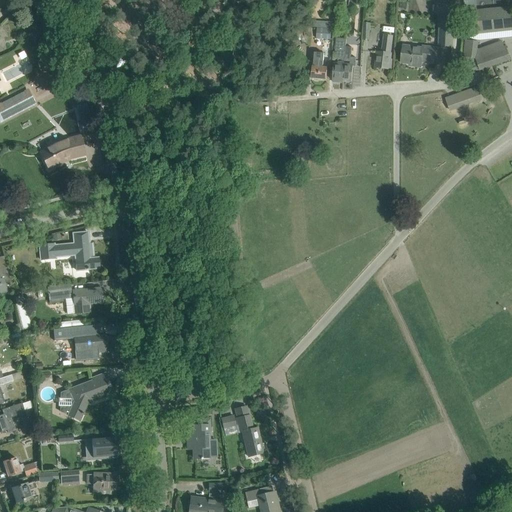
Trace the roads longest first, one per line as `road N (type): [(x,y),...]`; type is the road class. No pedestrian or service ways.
road 1 (residential): [(154,401),(127,206)]
road 2 (unclassified): [(277,379),(401,237)]
road 3 (residential): [(116,203),(82,31)]
road 4 (unclassified): [(401,237),(476,158),(511,133)]
road 5 (unclassified): [(401,237),(396,91)]
road 6 (residential): [(313,511),(277,379)]
road 7 (residential): [(154,401),(277,379)]
